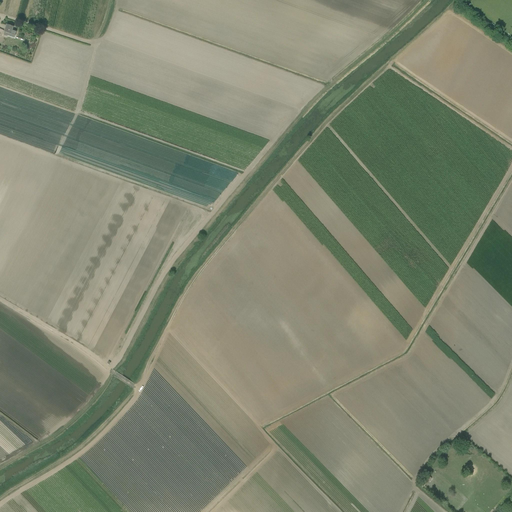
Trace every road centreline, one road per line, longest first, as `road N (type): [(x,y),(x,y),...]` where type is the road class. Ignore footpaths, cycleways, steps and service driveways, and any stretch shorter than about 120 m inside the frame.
road 1 (track): [(427,0),(330,85),(260,162),(170,272),(81,413),(0,468)]
road 2 (track): [(0,297),(135,388),(86,441),(0,498)]
